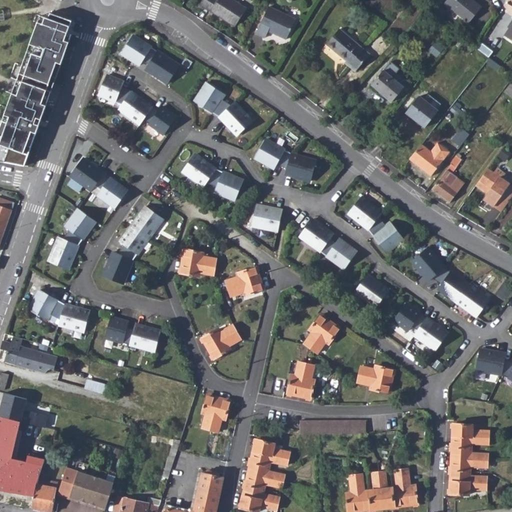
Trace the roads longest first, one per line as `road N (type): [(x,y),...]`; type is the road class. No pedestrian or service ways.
road 1 (tertiary): [(357,164),(197,36),(126,3)]
road 2 (residential): [(146,175),(83,278),(90,294),(183,319)]
road 3 (residential): [(483,335),(414,296),(313,207)]
road 4 (residential): [(278,271),(425,377),(436,396)]
road 5 (residential): [(251,397),(386,411),(436,396)]
road 6 (tertiary): [(511,262),(357,164)]
road 7 (residential): [(313,207),(259,185),(238,155),(181,134)]
road 8 (tertiary): [(0,306),(44,183)]
road 9 (residential): [(251,397),(278,271)]
